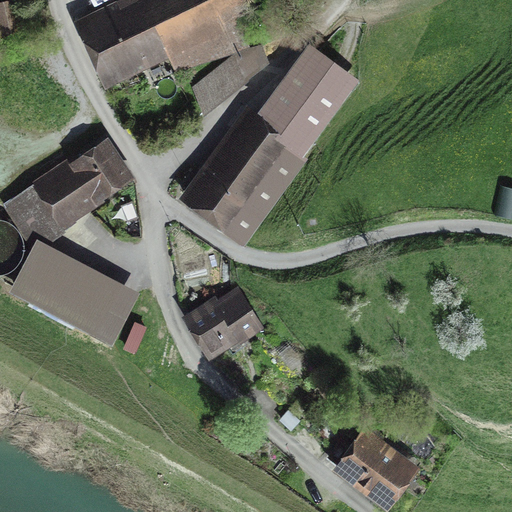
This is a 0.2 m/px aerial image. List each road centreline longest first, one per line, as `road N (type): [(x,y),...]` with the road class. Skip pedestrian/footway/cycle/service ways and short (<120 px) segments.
road 1 (unclassified): [(511,224),(442,217),(388,223),(267,256),(236,251),(156,205)]
road 2 (unclassified): [(58,0),(97,104),(156,205)]
